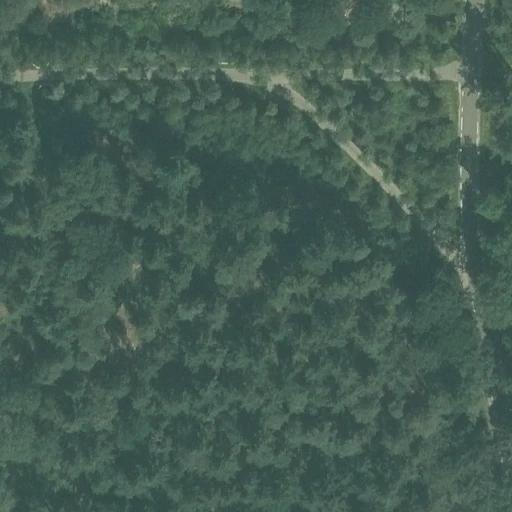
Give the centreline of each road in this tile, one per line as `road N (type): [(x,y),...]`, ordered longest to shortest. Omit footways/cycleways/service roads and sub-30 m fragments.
road 1 (unclassified): [(476,281),(386,184),(262,74)]
road 2 (unclassified): [(262,74),(0,76)]
road 3 (unclassified): [(471,76),(262,74)]
road 4 (unclassified): [(476,281),(471,76)]
road 5 (unclassified): [(511,466),(476,281)]
